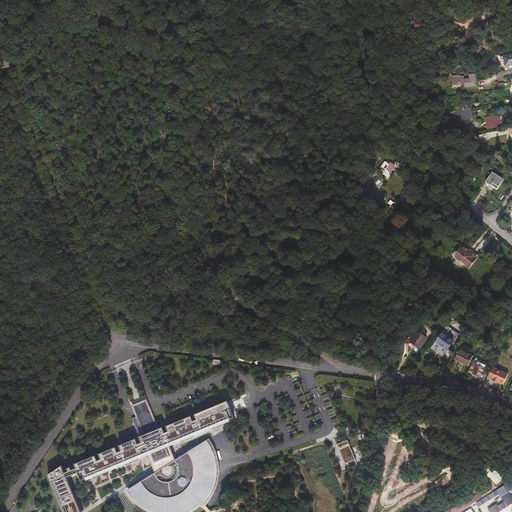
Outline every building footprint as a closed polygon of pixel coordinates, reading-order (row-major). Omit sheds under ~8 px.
[(460,82),(460,83),(465,83),(465,85),(476,85),(475,74),(470,74),(470,79),(465,79),(464,76),(460,76),(459,75),(452,75),(453,78),(452,78),(452,82),(460,82)] [(474,117),(471,108),(467,109),(466,110),(469,119),(474,117)] [(469,120),(469,119),(466,110),(460,111),(463,121),(469,120)] [(499,117),(489,119),(490,125),(488,125),(489,128),(497,127),(497,124),(501,123),(499,117)] [(492,172),(486,182),(491,185),(490,186),(496,190),(503,179),(492,172)] [(394,198),(391,195),(386,202),(389,205),(394,198)] [(469,253),(469,251),(465,249),(464,250),(461,248),(458,254),(460,256),(458,260),(458,261),(461,263),(462,269),(467,267),(471,270),(478,259),(476,258),(477,256),(473,254),(471,255),(469,253)] [(420,348),(427,338),(417,331),(410,341),(420,348)] [(454,341),(443,332),(431,348),(442,357),(454,341)] [(468,365),(475,352),(462,346),(456,359),(468,365)] [(475,361),(469,371),(481,376),(482,374),(485,368),(487,369),(489,364),(480,360),(478,363),(475,361)] [(493,366),(488,376),(492,378),(492,379),(496,381),(497,381),(503,384),(508,374),(506,372),(493,366)] [(147,399),(131,406),(136,418),(150,412),(152,411),(147,399)] [(63,466),(48,475),(64,511),(61,511),(81,511),(82,511),(67,477),(78,473),(83,471),(86,478),(147,452),(155,472),(129,489),(138,502),(142,505),(157,511),(165,511),(184,511),(188,511),(196,506),(200,501),(204,497),(207,499),(211,493),(215,480),(217,471),(215,458),(212,448),(207,440),(176,459),(169,442),(230,418),(231,409),(228,400),(157,429),(150,412),(143,415),(136,418),(132,419),(140,437),(75,464),(77,468),(72,470),(71,467),(68,469),(69,471),(66,473),(63,466)] [(346,440),(336,444),(344,464),(354,460),(346,440)] [(486,472),(492,466),(484,458),(478,464),(486,472)] [(504,479),(492,466),(486,472),(497,484),(504,479)] [(501,501),(494,506),(498,511),(511,503),(511,490),(505,494),(508,500),(502,504),(501,501)] [(499,494),(497,491),(477,504),(479,507),(480,506),(499,494)] [(481,496),(479,493),(466,501),(469,504),(481,496)]
